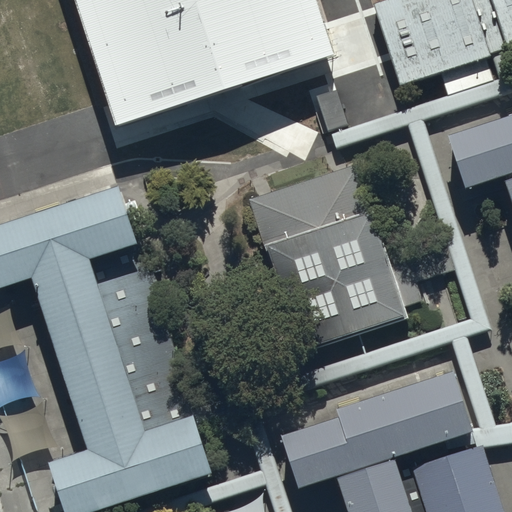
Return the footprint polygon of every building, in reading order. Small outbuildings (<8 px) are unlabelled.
[(75,0),(115,122),(331,52),(314,0),(75,0)] [(511,52),(511,0),(400,0),(376,8),(401,87),(511,52)] [(511,120),(453,139),(469,189),(507,177),(511,193),(511,120)] [(297,353),(407,317),(358,165),(247,201),(297,353)] [(116,188),(0,225),(0,291),(29,282),(84,451),(47,463),(63,511),(87,511),(209,473),(190,417),(141,433),(86,261),(134,245),(116,188)] [(190,417),(134,245),(86,261),(141,433),(190,417)] [(282,432),(300,489),(338,478),(348,511),(416,511),(399,458),(474,434),(455,376),(282,432)] [(507,511),(488,450),(419,472),(432,511),(507,511)] [(348,511),(338,478),(300,489),(307,511),(348,511)]
